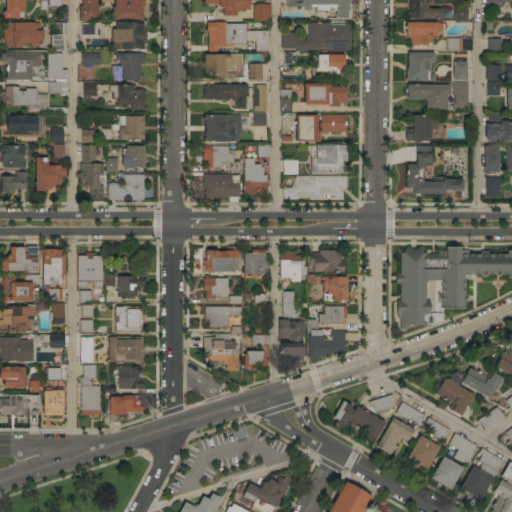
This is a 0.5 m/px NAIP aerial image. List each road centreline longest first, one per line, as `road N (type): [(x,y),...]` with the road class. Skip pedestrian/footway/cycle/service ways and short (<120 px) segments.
road 1 (residential): [(372,365),(373,0)]
road 2 (tertiary): [(511,216),(217,217)]
road 3 (tertiary): [(0,482),(248,405)]
road 4 (tertiary): [(71,232),(325,231)]
road 5 (residential): [(174,217),(172,0)]
road 6 (residential): [(174,217),(174,429)]
road 7 (tertiary): [(174,217),(0,215)]
road 8 (tertiary): [(305,434),(439,511)]
road 9 (tertiary): [(372,365),(511,308)]
road 10 (tertiary): [(373,232),(511,233)]
